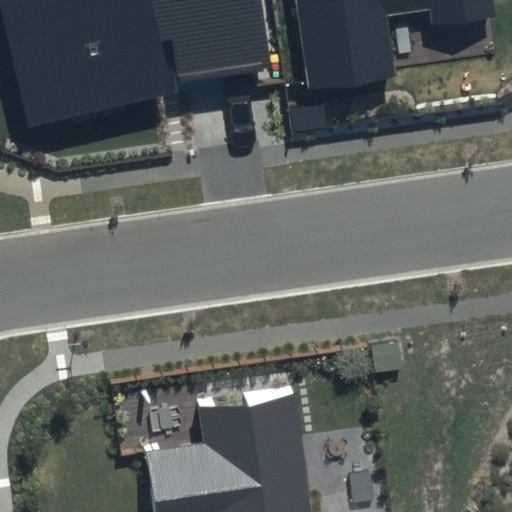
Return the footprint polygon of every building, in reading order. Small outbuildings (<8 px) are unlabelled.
[(232,0),(0,0),(0,38),(5,71),(140,51),(133,4),(157,0),(167,64),(240,54),(232,0)] [(293,0),(304,82),(393,70),(385,8),(424,3),(426,20),(491,11),(489,0),(293,0)] [(399,340),(370,344),(374,373),(403,369),(399,340)] [(290,511),(270,373),(170,387),(176,429),(104,440),(114,508),(151,502),(152,511),(347,511),(347,509),(325,511),(290,511)] [(511,421),(499,422),(499,468),(511,468),(511,421)]
